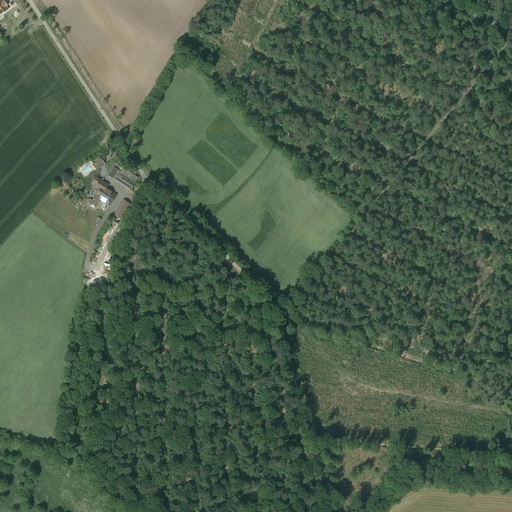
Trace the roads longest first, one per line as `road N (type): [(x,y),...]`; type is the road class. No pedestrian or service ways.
road 1 (unclassified): [(30,0),(149,182)]
road 2 (track): [(511,35),(385,188)]
road 3 (track): [(149,182),(277,311)]
